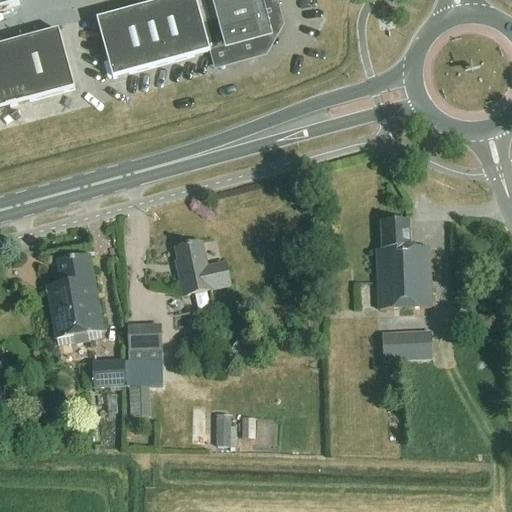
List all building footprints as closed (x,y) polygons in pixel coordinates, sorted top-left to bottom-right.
[(16,0),(0,0),(0,10),(18,5),(16,0)] [(255,42),(265,25),(258,0),(179,0),(98,22),(114,81),(211,54),(255,42)] [(0,48),(0,111),(75,91),(59,33),(0,48)] [(382,308),(433,306),(430,250),(413,250),(412,226),(385,227),(385,252),(380,252),(382,308)] [(224,262),(205,266),(200,245),(176,250),(179,264),(176,265),(184,298),(211,292),(211,291),(229,287),(224,262)] [(105,334),(90,258),(58,264),(62,287),(47,289),(57,343),(74,340),(75,348),(90,345),(89,337),(105,334)] [(511,332),(511,316),(478,318),(479,336),(495,335),(495,333),(511,332)] [(164,332),(130,332),(130,370),(164,370),(164,332)] [(431,334),(382,337),(384,366),(432,363),(431,334)] [(240,343),(230,357),(241,364),(251,350),(240,343)] [(125,362),(92,364),(93,392),(124,391),(124,390),(126,390),(125,377),(125,362)] [(149,389),(129,390),(131,421),(150,420),(149,389)] [(217,418),(217,449),(237,450),(237,429),(232,429),(232,418),(217,418)]
